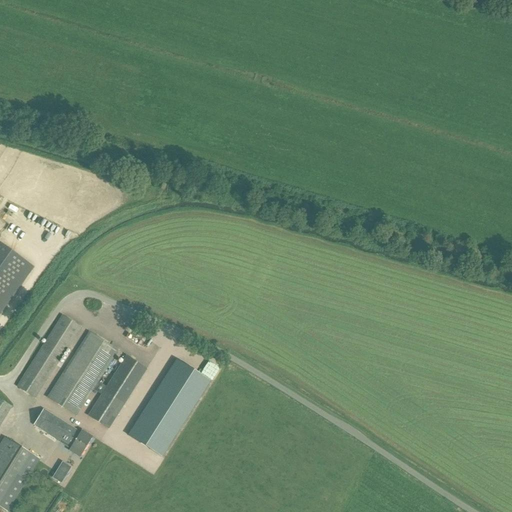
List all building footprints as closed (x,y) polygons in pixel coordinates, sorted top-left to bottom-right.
[(0,244),(0,314),(33,269),(0,244)] [(16,388),(25,393),(35,399),(80,328),(62,317),(16,388)] [(47,399),(76,418),(93,391),(98,384),(118,352),(89,334),(47,399)] [(101,396),(88,417),(108,430),(146,371),(126,358),(106,389),(98,384),(93,391),(101,396)] [(128,436),(161,457),(210,381),(176,360),(128,436)] [(0,425),(11,408),(0,401),(0,425)] [(79,433),(43,410),(33,426),(70,448),(68,450),(80,457),(92,438),(81,431),(79,433)] [(30,453),(4,438),(2,440),(3,440),(0,444),(0,507),(7,511),(26,482),(17,475),(30,453)] [(56,472),(52,478),(61,484),(65,478),(56,472)]
